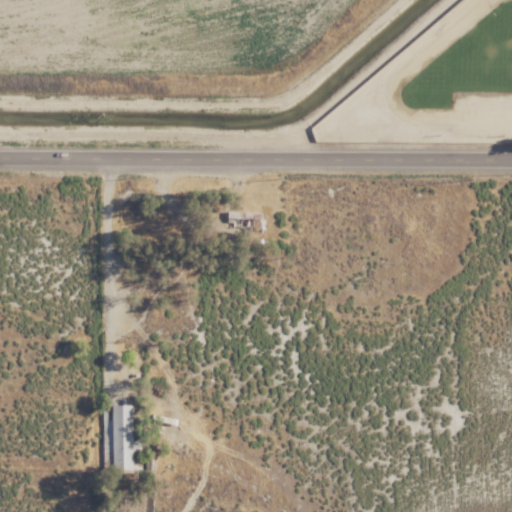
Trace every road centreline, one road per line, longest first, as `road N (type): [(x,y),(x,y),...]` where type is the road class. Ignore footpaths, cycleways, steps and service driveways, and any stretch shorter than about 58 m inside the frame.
road 1 (tertiary): [(511,159),(0,156)]
road 2 (track): [(103,157),(112,380)]
